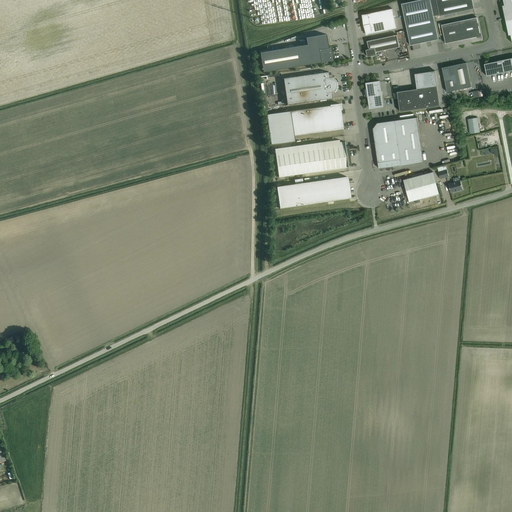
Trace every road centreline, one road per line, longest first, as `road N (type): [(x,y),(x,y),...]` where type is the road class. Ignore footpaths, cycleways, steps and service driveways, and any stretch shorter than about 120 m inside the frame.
road 1 (unclassified): [(0,402),(340,240),(511,189)]
road 2 (track): [(266,273),(266,158),(249,52),(255,29)]
road 3 (unclassified): [(486,0),(492,45),(356,73)]
road 4 (track): [(369,0),(292,28),(255,29),(245,22),(242,0)]
road 5 (track): [(253,280),(249,147)]
road 6 (unclassified): [(369,194),(356,73)]
